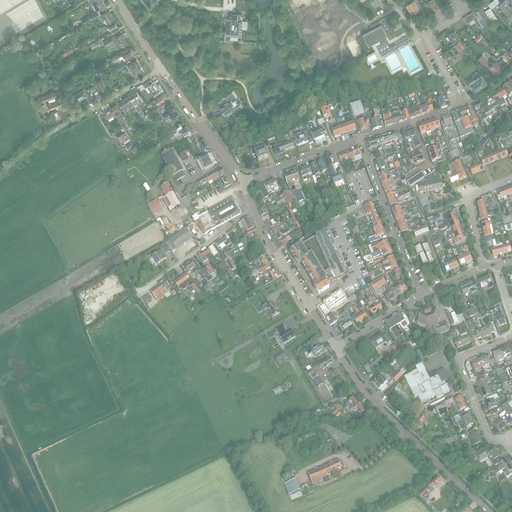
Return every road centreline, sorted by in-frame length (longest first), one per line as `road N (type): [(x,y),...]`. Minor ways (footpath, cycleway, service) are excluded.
road 1 (tertiary): [(489,511),(373,402),(335,348)]
road 2 (residential): [(420,293),(360,139)]
road 3 (tertiary): [(335,348),(253,212)]
road 4 (residential): [(505,439),(488,435),(458,363),(511,335)]
road 5 (residential): [(137,293),(253,212)]
road 6 (tertiary): [(242,181),(161,68)]
road 7 (residential): [(461,104),(425,36),(472,7)]
road 8 (residential): [(242,181),(360,139)]
